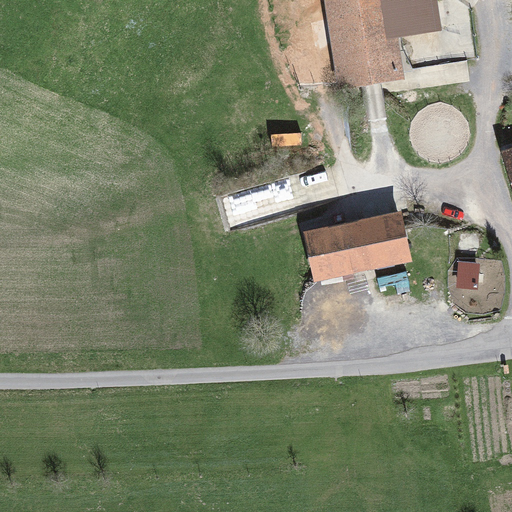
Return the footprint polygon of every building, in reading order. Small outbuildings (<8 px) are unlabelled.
[(430,0),(319,0),(331,94),(401,85),(395,40),(435,34),(430,0)] [(511,146),(500,150),(511,188),(511,146)] [(267,191),(226,202),(233,230),(274,219),(267,191)] [(395,217),(301,235),(310,283),(405,265),(395,217)] [(460,265),(459,290),(480,291),(481,266),(460,265)]
